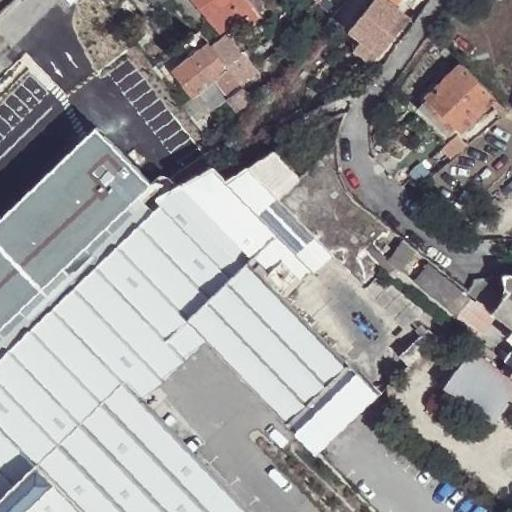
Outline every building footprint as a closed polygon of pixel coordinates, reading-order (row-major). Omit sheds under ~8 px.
[(220,29),(250,4),(246,0),(190,0),(208,18),(209,16),(220,29)] [(409,20),(395,9),(400,0),(376,0),(344,38),(373,62),(409,20)] [(228,36),(257,13),(250,4),(220,29),(224,35),(226,34),(228,36)] [(209,46),(241,87),(258,74),(228,36),(226,34),(224,35),(209,46)] [(223,100),(242,123),(256,107),(241,87),(209,46),(208,45),(173,71),(193,96),(196,94),(210,84),(223,100)] [(495,101),(461,65),(428,97),(429,98),(462,131),(495,101)] [(210,110),(223,100),(210,84),(196,94),(210,110)] [(462,131),(429,98),(419,107),(451,141),(462,131)] [(507,114),(495,101),(462,131),(451,141),(437,153),(444,161),(507,114)] [(190,118),(201,132),(209,126),(198,112),(190,118)] [(97,128),(75,149),(81,155),(103,134),(97,128)] [(0,511),(240,511),(191,459),(176,471),(108,397),(188,322),(204,340),(294,433),(351,378),(279,304),(330,255),(405,331),(424,314),(376,273),(388,258),(404,238),(359,200),(346,183),(340,166),(337,148),(300,182),(275,155),(226,180),(214,167),(200,176),(199,173),(160,194),(103,134),(81,155),(75,149),(9,212),(15,219),(0,232),(0,511)] [(409,173),(418,181),(444,161),(437,153),(409,173)] [(9,212),(0,220),(0,232),(15,219),(9,212)] [(419,251),(404,238),(388,258),(402,269),(419,251)] [(495,319),(428,263),(414,280),(480,336),(495,319)] [(511,272),(504,273),(506,285),(511,289),(493,313),(511,329),(511,376),(510,379),(511,380),(511,272)] [(420,334),(400,355),(410,365),(439,338),(433,332),(434,331),(424,321),(415,330),(420,334)] [(139,403),(204,340),(188,322),(108,397),(176,471),(191,459),(139,403)] [(511,396),(511,380),(510,379),(473,351),(443,388),(489,425),(511,396)] [(351,378),(294,433),(316,456),(373,401),(351,378)]
